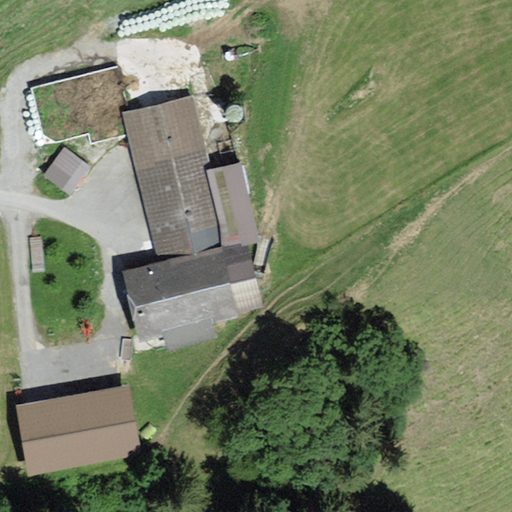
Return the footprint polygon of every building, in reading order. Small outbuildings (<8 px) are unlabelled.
[(127,115),(158,251),(219,237),(188,101),(127,115)] [(47,173),(66,188),(85,162),(66,148),(47,173)] [(256,237),(239,167),(211,173),(227,244),(256,237)] [(247,251),(125,277),(137,333),(259,307),(247,251)] [(130,385),(18,404),(30,475),(142,456),(130,385)]
